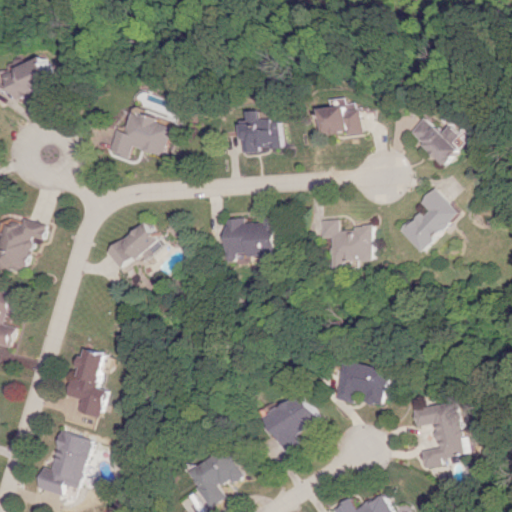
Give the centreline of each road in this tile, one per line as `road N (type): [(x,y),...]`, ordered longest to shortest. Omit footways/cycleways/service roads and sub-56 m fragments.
road 1 (residential): [(3,511),(97,208)]
road 2 (residential): [(97,208),(386,174)]
